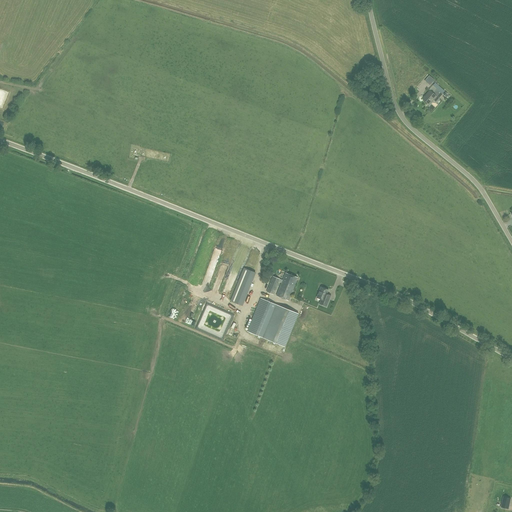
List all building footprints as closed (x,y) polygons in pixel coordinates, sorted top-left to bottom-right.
[(430,85),(435,80),(431,77),(429,75),(425,81),(430,85)] [(439,99),(445,91),(435,83),(429,90),(430,91),(422,99),(429,105),(437,97),(439,99)] [(244,269),(231,302),(242,306),(255,273),(244,269)] [(289,301),(298,278),(286,273),(283,280),(273,277),(267,292),(273,295),(279,282),(282,283),(277,296),(289,301)] [(327,307),(332,296),(328,294),(329,290),(321,287),(316,298),(321,299),(319,304),(327,307)] [(261,299),(247,332),(267,340),(285,347),(299,314),(280,306),(261,299)] [(218,308),(212,325),(228,331),(234,314),(218,308)] [(510,499),(503,497),(501,508),(508,509),(510,499)]
